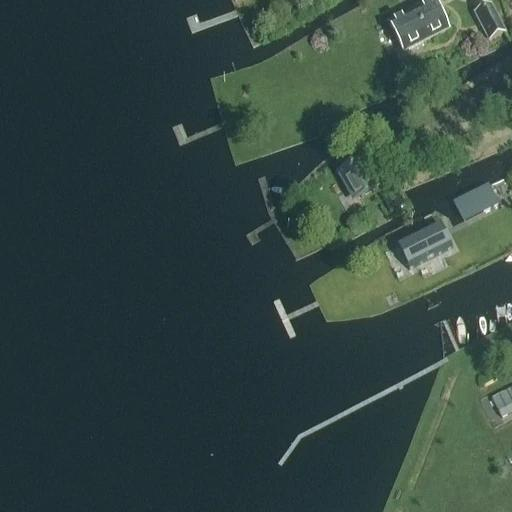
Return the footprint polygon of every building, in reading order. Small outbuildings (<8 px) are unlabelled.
[(434,1),(390,24),(404,52),(448,29),(434,1)] [(473,15),(488,44),(506,34),(491,5),(473,15)] [(496,117),(511,109),(511,90),(489,100),(496,117)] [(362,161),(336,176),(337,179),(347,195),(355,191),(361,200),(379,190),(362,161)] [(498,207),(488,187),(473,195),(483,215),(498,207)] [(441,227),(397,249),(409,273),(452,251),(441,227)] [(511,390),(491,400),(502,421),(511,415),(511,390)]
